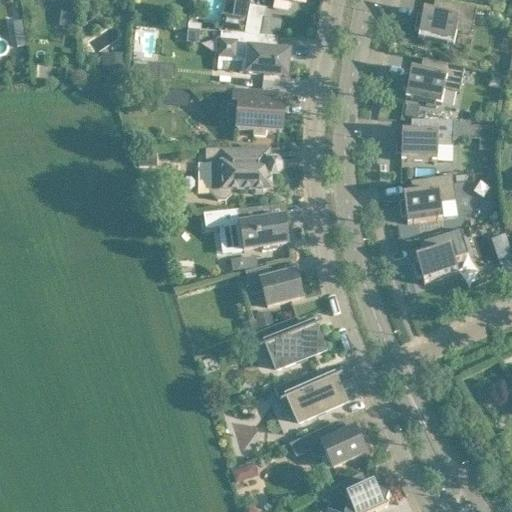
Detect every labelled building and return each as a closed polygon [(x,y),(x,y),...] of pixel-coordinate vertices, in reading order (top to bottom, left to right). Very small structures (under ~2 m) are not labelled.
[(78,2),(73,26),(87,29),(92,4),(78,2)] [(471,36),(476,11),(447,5),(444,18),(423,13),(422,18),(417,17),(414,32),(419,33),(417,41),(453,48),(456,33),(471,36)] [(266,10),(249,7),(247,21),(244,36),(261,38),(266,10)] [(244,36),(247,21),(221,17),(218,34),(222,34),(231,35),(244,36)] [(174,18),(173,30),(185,30),(186,18),(174,18)] [(60,19),(59,27),(71,29),(72,21),(60,19)] [(188,31),(187,41),(199,42),(200,32),(188,31)] [(276,51),(277,40),(261,38),(244,36),(231,35),(222,34),(222,42),(220,42),(218,60),(236,61),(236,60),(243,60),(246,64),(245,75),(287,79),(289,53),(276,51)] [(22,42),(10,44),(12,56),(24,54),(22,42)] [(126,56),(114,56),(114,68),(103,67),(102,79),(124,80),(126,56)] [(459,95),(464,70),(434,64),(432,77),(411,73),(410,78),(405,77),(402,92),(407,93),(405,100),(441,107),(444,92),(459,95)] [(67,71),(66,83),(77,84),(78,72),(67,71)] [(272,106),(272,94),(233,92),(233,105),(238,105),(236,132),(254,133),(253,139),(265,140),(266,134),(282,135),(284,107),(272,106)] [(171,95),(171,106),(187,107),(187,96),(171,95)] [(396,140),(396,156),(401,156),(401,163),(453,165),(454,123),(423,123),(423,136),(402,135),(401,141),(396,140)] [(269,163),(269,151),(205,151),(205,162),(211,162),(211,165),(211,197),(217,203),(226,203),(232,197),(232,192),(250,192),(255,197),(263,197),(267,192),(271,192),(271,178),(277,178),(281,174),(281,168),(277,163),(269,163)] [(153,154),(137,154),(137,170),(153,170),(153,154)] [(404,204),(399,204),(401,220),(406,219),(407,226),(443,221),(458,219),(456,203),(452,178),(422,182),(424,196),(403,199),(404,204)] [(240,230),(220,233),(223,256),(261,251),(262,254),(276,251),(276,248),(289,246),(285,219),(272,221),(270,208),(238,212),(238,213),(240,230)] [(465,254),(458,233),(432,241),(435,254),(415,260),(417,265),(412,267),(417,282),(422,280),(424,287),(458,276),(452,258),(465,254)] [(511,260),(511,256),(494,263),(499,278),(511,272),(511,260)] [(255,260),(231,263),(232,274),(257,271),(255,260)] [(270,280),(267,268),(245,274),(251,297),(263,294),(267,310),(302,301),(295,274),(270,280)] [(268,315),(255,318),(258,332),(272,329),(268,315)] [(301,333),(296,320),(253,337),(258,349),(255,351),(255,352),(268,347),(277,372),(322,354),(314,333),(302,338),(301,334),(302,333),(302,332),(301,333)] [(255,323),(241,326),(244,338),(257,335),(255,323)] [(253,337),(243,341),(249,355),(255,352),(255,351),(258,349),(253,337)] [(321,385),(316,373),(274,391),(279,403),(276,405),(277,406),(289,401),(299,425),(344,406),(334,385),(323,390),(322,386),(323,386),(323,385),(321,385)] [(325,430),(290,446),(296,459),(310,453),(314,461),(326,456),(332,471),(365,456),(354,430),(330,441),(325,430)] [(247,476),(254,493),(276,484),(269,467),(247,476)] [(373,485),(367,487),(349,496),(346,494),(342,486),(345,485),(344,484),(312,499),(346,511),(345,511),(378,511),(388,508),(386,504),(389,496),(376,491),(373,485)]
